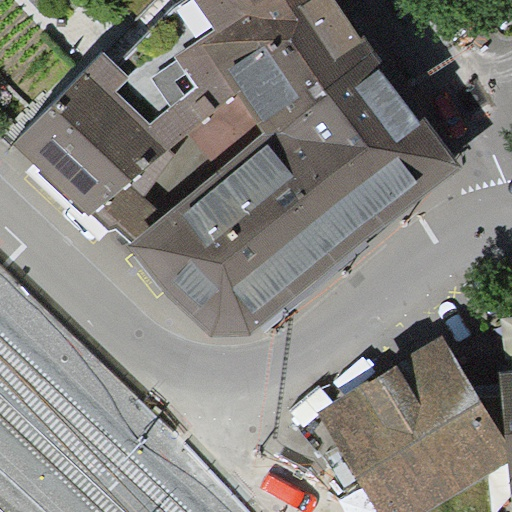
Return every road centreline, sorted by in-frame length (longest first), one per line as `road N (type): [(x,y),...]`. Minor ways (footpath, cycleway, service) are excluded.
road 1 (residential): [(0,222),(186,384),(261,394)]
road 2 (residential): [(261,394),(384,283),(440,247),(504,227)]
road 3 (residential): [(382,0),(460,109)]
road 4 (residential): [(460,109),(504,227)]
